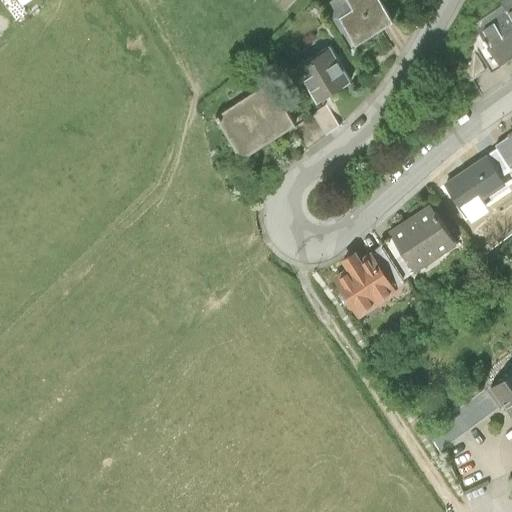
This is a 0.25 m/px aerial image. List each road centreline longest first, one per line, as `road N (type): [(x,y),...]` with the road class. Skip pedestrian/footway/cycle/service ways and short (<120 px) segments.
road 1 (residential): [(455,0),(405,88),(293,182),(281,202),(284,229),(313,244),(345,234),(511,98)]
road 2 (track): [(455,511),(320,307),(300,271),(299,240)]
